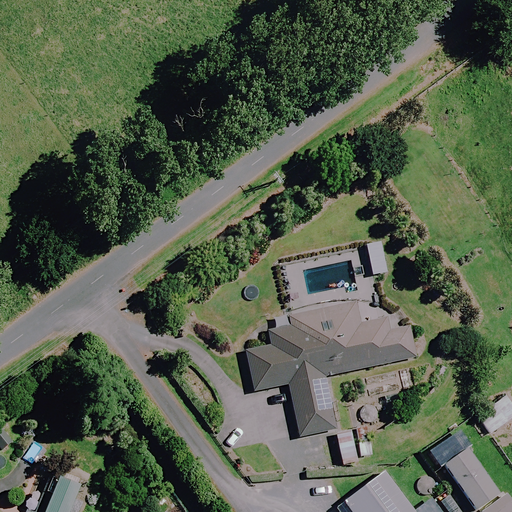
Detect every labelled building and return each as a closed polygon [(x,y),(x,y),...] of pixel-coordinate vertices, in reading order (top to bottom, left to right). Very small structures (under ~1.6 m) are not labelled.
[(386,276),(383,245),(367,246),(370,277),(386,276)] [(359,325),(355,302),(317,309),(318,313),(289,318),(291,329),(266,333),(269,348),(244,353),(252,394),(287,387),(297,439),(334,432),(324,379),(414,361),(408,330),(389,334),(386,320),(359,325)] [(511,420),(511,408),(504,398),(476,419),(490,437),(511,420)] [(442,466),(464,451),(470,446),(458,428),(421,454),(433,472),(442,466)] [(478,511),(497,499),(464,451),(442,466),(473,511),(478,511)] [(410,511),(382,475),(342,504),(348,511),(410,511)] [(79,511),(88,491),(52,477),(37,511),(79,511)] [(511,511),(511,502),(506,493),(497,499),(478,511),(511,511)]
